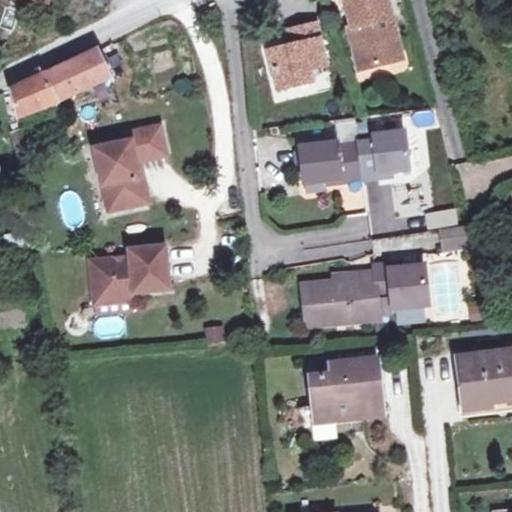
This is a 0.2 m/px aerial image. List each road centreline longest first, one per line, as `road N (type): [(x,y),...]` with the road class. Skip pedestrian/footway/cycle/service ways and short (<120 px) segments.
road 1 (residential): [(228,0),(260,247),(340,237)]
road 2 (unknown): [(172,0),(207,68),(216,169),(207,186),(188,193),(162,185),(149,169)]
road 3 (residential): [(0,77),(163,0)]
road 4 (residential): [(421,0),(458,151)]
